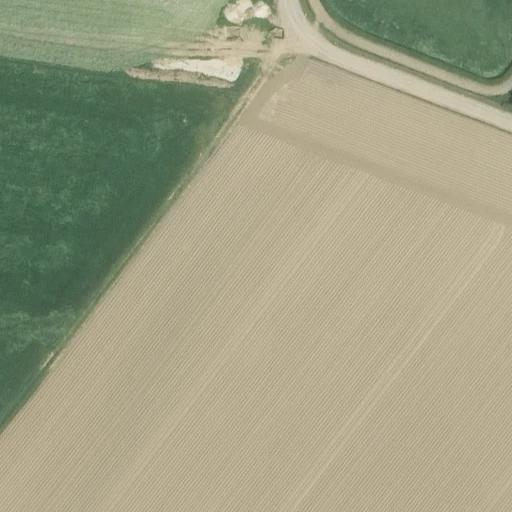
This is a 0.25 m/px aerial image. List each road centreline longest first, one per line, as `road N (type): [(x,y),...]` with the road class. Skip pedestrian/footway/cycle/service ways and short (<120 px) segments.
road 1 (unclassified): [(291,0),(321,46),(511,123)]
road 2 (track): [(511,77),(482,88),(434,70),(334,30),(313,0)]
